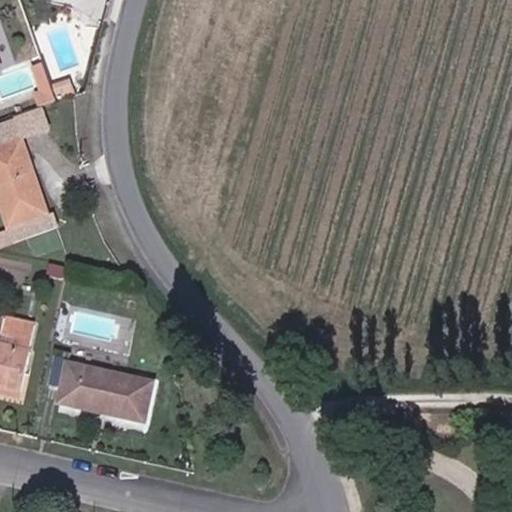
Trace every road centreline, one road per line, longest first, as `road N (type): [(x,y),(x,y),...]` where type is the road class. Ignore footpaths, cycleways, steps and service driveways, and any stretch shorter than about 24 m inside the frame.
road 1 (tertiary): [(137,0),(125,34),(120,137),(132,203),(178,275),(297,414),(334,511)]
road 2 (residential): [(0,460),(216,511)]
road 3 (track): [(297,414),(394,395),(511,406)]
